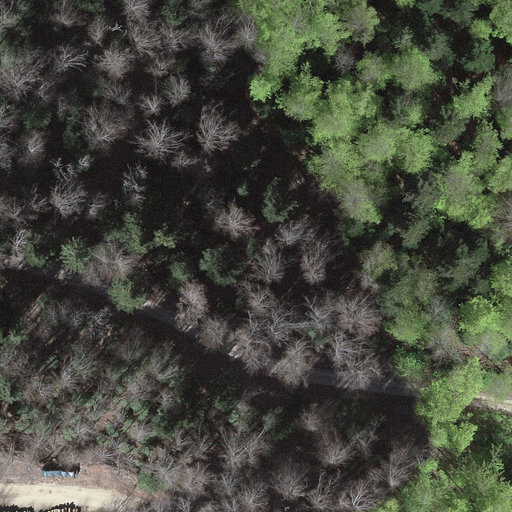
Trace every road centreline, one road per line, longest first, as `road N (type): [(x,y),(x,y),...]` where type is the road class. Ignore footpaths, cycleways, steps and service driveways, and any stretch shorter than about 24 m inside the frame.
road 1 (track): [(0,253),(161,307),(210,337),(288,367),(511,398)]
road 2 (track): [(168,511),(87,498),(0,503)]
